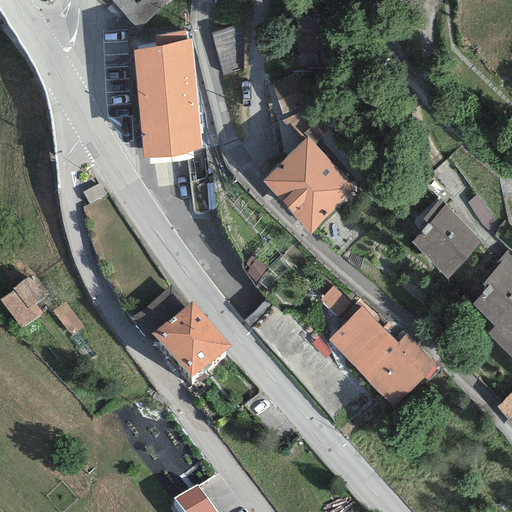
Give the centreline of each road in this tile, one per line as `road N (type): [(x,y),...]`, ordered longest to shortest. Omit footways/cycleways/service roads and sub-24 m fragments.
road 1 (tertiary): [(386,511),(176,262),(89,128)]
road 2 (residential): [(257,511),(110,313),(89,271),(67,169),(89,128)]
road 3 (residential): [(241,166),(436,351),(511,439)]
road 4 (residential): [(204,0),(209,70),(241,166)]
road 5 (residential): [(260,0),(259,134),(241,166)]
